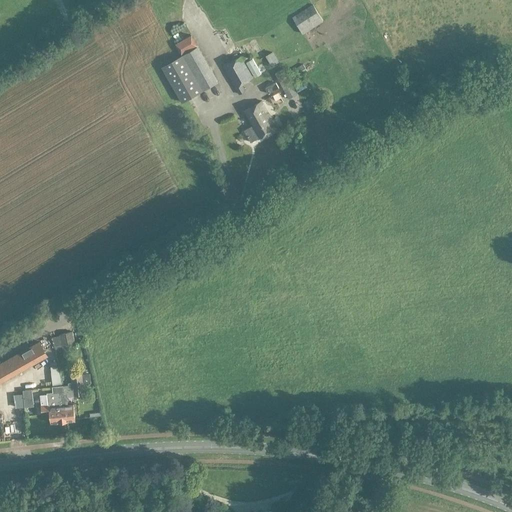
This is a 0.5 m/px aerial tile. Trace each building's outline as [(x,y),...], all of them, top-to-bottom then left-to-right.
[(302,34),(323,21),(313,4),(292,17),(302,34)] [(219,82),(198,45),(192,34),(175,44),(181,55),(161,66),(182,102),(203,90),(219,82)] [(266,56),(272,66),(279,61),(273,51),(266,56)] [(243,61),(247,59),(244,54),(223,66),(239,94),(246,90),(242,84),(253,78),(243,61)] [(295,79),(307,72),(302,64),(294,69),(297,74),(293,77),(295,79)] [(289,99),(298,95),(284,68),(275,73),(289,99)] [(268,93),(279,88),(276,83),(265,88),(268,93)] [(251,143),(257,139),(277,128),(262,101),(242,112),(250,126),(243,130),(251,143)] [(295,113),(300,110),(295,102),(290,105),(295,113)] [(59,335),(52,337),(54,346),(61,345),(62,346),(75,342),(72,331),(59,334),(59,335)] [(0,382),(48,356),(39,341),(0,362),(0,382)] [(85,394),(84,384),(91,383),(90,373),(71,375),(72,382),(68,382),(68,384),(64,385),(65,394),(60,394),(63,421),(75,420),(74,404),(68,405),(67,396),(85,394)] [(51,423),(63,421),(60,394),(65,394),(64,385),(52,386),(52,392),(47,393),(48,404),(40,405),(41,415),(50,414),(51,423)]
